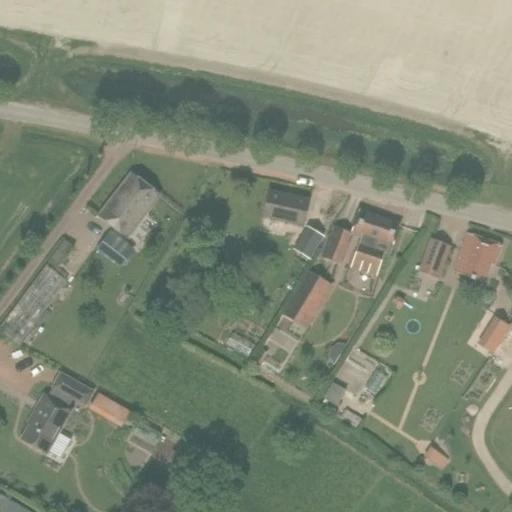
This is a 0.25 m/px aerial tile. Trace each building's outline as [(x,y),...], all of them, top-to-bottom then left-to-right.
[(153,192),(131,175),(100,215),(127,235),(149,206),(145,203),(153,192)] [(262,217),(303,226),(309,199),(268,190),(262,217)] [(384,252),(389,254),(400,224),(358,209),(350,234),(360,238),(350,267),(376,275),(384,252)] [(293,249),(309,258),(322,236),(307,227),(293,249)] [(490,264),(494,265),(501,245),(467,233),(453,271),(484,282),(490,264)] [(97,250),(119,266),(131,251),(109,234),(97,250)] [(330,259),(345,261),(347,240),(332,238),(330,259)] [(438,278),(450,246),(430,238),(418,270),(438,278)] [(64,240),(50,262),(60,267),(73,246),(64,240)] [(0,326),(0,331),(18,345),(66,281),(46,266),(0,326)] [(327,285),(308,274),(283,314),(301,325),(327,285)] [(165,277),(159,287),(170,294),(176,284),(165,277)] [(73,399),(85,406),(93,392),(60,373),(47,395),(44,393),(26,424),(28,425),(20,439),(46,454),(72,409),(68,407),(73,399)] [(337,405),(346,390),(333,382),(323,398),(337,405)] [(94,404),(124,422),(130,411),(100,394),(94,404)]
